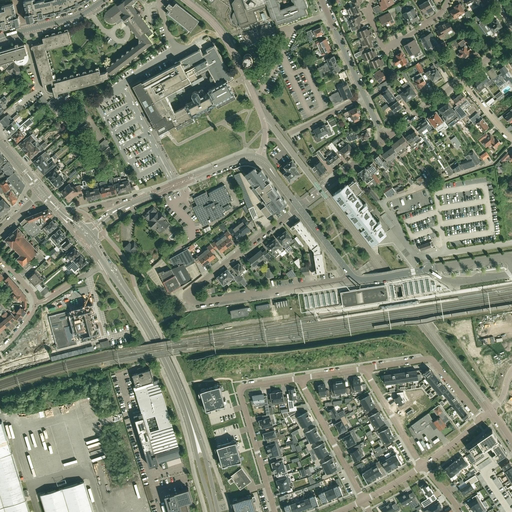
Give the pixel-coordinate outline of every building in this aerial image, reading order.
[(51,0),(25,0),(24,0),(27,14),(25,14),(27,22),(35,20),(35,19),(46,16),(55,13),(56,13),(51,0)] [(122,0),(107,12),(106,13),(105,14),(105,15),(105,16),(105,17),(105,19),(106,20),(106,21),(107,22),(108,23),(109,23),(110,23),(112,23),(113,23),(114,23),(115,22),(116,22),(122,17),(128,24),(128,26),(129,26),(130,26),(132,29),(132,31),(134,31),(136,34),(135,35),(136,36),(138,36),(139,39),(139,44),(135,47),(133,46),(132,47),(132,49),(130,51),(128,50),(127,51),(127,53),(125,54),(123,54),(122,55),(122,57),(120,58),(118,58),(117,58),(117,60),(115,62),(113,62),(112,62),(112,64),(110,66),(108,66),(107,66),(107,68),(108,70),(106,72),(101,73),(100,70),(99,69),(58,80),(55,78),(54,78),(46,49),(72,42),(68,31),(42,38),(44,43),(33,45),(32,46),(31,47),(31,48),(32,48),(32,49),(33,49),(34,49),(38,63),(43,84),(52,82),(55,95),(56,96),(57,96),(58,96),(58,95),(58,94),(58,93),(103,80),(103,78),(108,77),(126,63),(130,63),(131,62),(131,59),(152,43),(148,37),(153,32),(140,15),(140,14),(140,13),(140,12),(139,12),(138,12),(137,12),(131,4),(134,2),(136,0),(122,0)] [(67,0),(51,0),(56,13),(62,11),(65,10),(70,8),(71,8),(67,0)] [(196,24),(199,21),(174,0),(171,4),(169,3),(166,7),(170,10),(168,13),(179,22),(191,31),(196,24)] [(209,0),(213,2),(214,0),(234,0),(232,3),(235,13),(234,14),(234,16),(234,17),(234,19),(235,21),(237,22),(238,22),(241,28),(244,26),(245,28),(251,26),(255,24),(254,23),(258,21),(254,11),(259,10),(259,11),(263,10),(263,8),(267,7),(272,20),(275,19),(277,25),(287,21),(287,23),(298,19),(297,18),(308,14),(305,8),(308,8),(305,0),(209,0)] [(392,0),(391,0),(390,0),(380,0),(379,2),(381,6),(378,7),(380,11),(386,8),(386,7),(394,3),(392,0)] [(434,11),(432,6),(434,5),(432,0),(429,1),(428,0),(419,5),(423,12),(426,10),(428,14),(434,11)] [(359,16),(357,10),(360,9),(359,6),(360,4),(352,2),(352,3),(353,6),(347,9),(349,15),(348,16),(350,20),(359,16)] [(13,3),(2,6),(0,6),(0,27),(1,27),(12,25),(13,26),(20,24),(18,16),(16,16),(13,3)] [(450,11),(454,18),(464,13),(466,15),(465,16),(468,21),(472,18),(467,11),(464,13),(460,4),(454,7),(455,8),(450,11)] [(419,19),(414,8),(403,14),(408,24),(419,19)] [(379,18),(382,25),(389,22),(390,24),(394,22),(390,13),(389,13),(379,18)] [(358,22),(362,20),(360,15),(359,16),(350,20),(348,20),(351,27),(350,27),(352,31),(354,30),(360,27),(358,22)] [(491,23),(486,17),(479,22),(487,32),(491,29),(493,32),(494,32),(496,34),(499,32),(497,30),(502,26),(496,19),(491,23)] [(437,31),(441,39),(445,36),(444,34),(452,29),(448,22),(445,24),(444,23),(438,27),(440,30),(437,31)] [(360,39),(372,34),(369,29),(366,31),(363,26),(360,27),(354,30),(356,33),(357,32),(360,39)] [(308,35),(310,34),(311,38),(316,36),(324,33),(323,32),(324,32),(323,31),(322,30),(321,27),(315,30),(314,29),(311,30),(307,32),(308,35)] [(421,37),(422,40),(420,42),(423,47),(425,46),(427,49),(437,43),(431,33),(426,36),(425,35),(424,35),(421,36),(421,37)] [(466,33),(453,42),(451,44),(453,46),(455,44),(460,52),(458,53),(458,55),(459,57),(461,57),(463,56),(464,58),(465,57),(466,57),(467,57),(467,56),(468,55),(471,53),(470,51),(472,50),(469,45),(473,43),(466,33)] [(372,46),(370,40),(374,39),(372,34),(360,39),(363,45),(362,46),(363,50),(368,47),(368,48),(372,46)] [(326,39),(323,40),(322,39),(316,42),(317,44),(319,49),(329,44),(326,39)] [(421,52),(417,46),(414,48),(411,42),(407,44),(408,44),(405,46),(409,55),(412,53),(415,58),(419,55),(418,54),(421,52)] [(28,56),(25,44),(24,44),(19,46),(18,43),(15,44),(16,46),(10,48),(0,51),(0,67),(1,67),(0,65),(2,65),(5,68),(14,60),(13,58),(15,57),(18,60),(14,61),(15,62),(15,63),(16,64),(17,65),(19,65),(20,65),(21,65),(22,65),(23,65),(25,64),(26,64),(27,63),(27,62),(28,61),(28,60),(28,58),(28,57),(28,56)] [(331,50),(329,44),(319,49),(322,55),(328,53),(328,52),(331,50)] [(216,104),(217,104),(235,95),(229,83),(234,81),(215,45),(214,45),(206,50),(207,52),(203,55),(200,49),(175,63),(176,64),(142,83),(141,81),(127,89),(153,137),(175,125),(176,126),(177,129),(194,120),(192,117),(195,116),(198,114),(201,113),(201,112),(204,110),(208,108),(208,109),(211,107),(212,107),(212,106),(216,104)] [(377,55),(374,50),(371,52),(368,48),(368,47),(363,50),(359,51),(361,55),(362,54),(365,61),(367,60),(376,56),(377,55)] [(407,58),(405,59),(401,52),(396,55),(397,57),(393,60),(396,65),(400,62),(402,65),(405,63),(407,68),(408,67),(408,68),(412,65),(410,62),(408,63),(407,62),(408,61),(407,58)] [(252,58),(252,57),(252,56),(252,55),(252,54),(251,54),(250,53),(249,53),(248,53),(247,53),(246,53),(245,54),(244,55),(244,56),(244,57),(244,58),(244,59),(245,59),(245,60),(246,61),(247,61),(248,61),(249,61),(250,61),(251,60),(252,59),(252,58)] [(327,59),(330,66),(337,63),(334,56),(327,59)] [(384,64),(382,59),(378,61),(376,56),(367,60),(368,63),(369,62),(372,69),(384,64)] [(21,71),(14,63),(7,69),(10,73),(12,71),(16,76),(21,71)] [(340,70),(337,63),(330,66),(326,68),(323,69),(321,70),(318,71),(319,73),(322,72),(324,72),(326,71),(327,71),(331,69),(333,73),(340,70)] [(421,66),(418,63),(415,65),(420,73),(423,71),(421,66)] [(433,80),(435,83),(438,81),(437,78),(437,77),(438,77),(439,77),(439,76),(440,76),(434,65),(432,66),(433,70),(431,71),(430,70),(426,72),(429,78),(431,77),(433,80)] [(504,80),(511,75),(511,66),(511,67),(511,68),(508,70),(507,68),(502,72),(496,76),(494,73),(490,76),(492,78),(493,81),(498,87),(505,83),(504,80)] [(375,77),(379,82),(386,78),(383,72),(382,73),(380,70),(374,73),(376,76),(375,77)] [(426,83),(422,76),(420,73),(411,78),(418,89),(419,89),(421,88),(421,87),(424,86),(423,85),(426,83)] [(492,82),(493,81),(492,78),(490,80),(485,73),(478,79),(483,85),(487,82),(489,85),(492,82)] [(483,85),(478,79),(474,82),(476,85),(474,86),(479,92),(481,90),(485,87),(483,85)] [(414,88),(409,81),(407,82),(407,83),(405,84),(402,86),(405,90),(411,98),(414,96),(413,95),(415,94),(412,89),(414,88)] [(339,88),(341,92),(335,95),(334,93),(331,94),(335,103),(344,99),(352,95),(347,84),(339,88)] [(395,97),(392,94),(391,94),(390,92),(391,91),(388,87),(388,88),(386,85),(382,88),(380,89),(384,94),(385,93),(386,94),(384,96),(386,98),(388,102),(391,100),(395,97)] [(411,98),(405,90),(402,92),(399,88),(397,90),(399,93),(397,95),(400,100),(403,98),(405,101),(408,99),(409,101),(411,98)] [(451,98),(457,105),(454,108),(458,113),(457,113),(461,118),(464,116),(460,111),(461,110),(457,106),(461,103),(462,104),(464,105),(467,102),(467,100),(465,99),(466,98),(461,93),(455,98),(454,96),(451,98)] [(401,106),(402,106),(398,101),(400,100),(397,95),(395,97),(391,100),(394,104),(390,107),(394,112),(398,109),(399,110),(402,108),(401,106)] [(64,99),(52,110),(54,113),(66,102),(64,99)] [(452,109),(447,103),(443,106),(448,112),(453,120),(457,117),(459,119),(461,118),(456,111),(454,112),(452,109)] [(68,109),(64,104),(60,108),(64,113),(68,109)] [(448,112),(443,106),(439,109),(443,115),(442,116),(448,124),(453,120),(448,112)] [(79,110),(83,116),(89,113),(85,107),(79,110)] [(351,114),(351,115),(351,116),(351,117),(351,118),(352,119),(352,120),(353,120),(354,121),(359,119),(357,115),(360,114),(360,113),(359,111),(358,111),(356,107),(344,113),(346,117),(351,114)] [(83,116),(79,110),(73,114),(77,120),(83,116)] [(448,127),(444,121),(443,122),(435,112),(428,117),(434,126),(434,125),(437,129),(438,131),(443,127),(444,129),(448,127)] [(11,134),(18,128),(20,127),(16,123),(17,122),(15,120),(21,115),(20,114),(19,113),(12,118),(12,119),(10,121),(12,123),(7,128),(6,128),(11,134)] [(10,121),(12,119),(12,118),(8,114),(6,116),(0,120),(6,128),(7,128),(12,123),(10,121)] [(24,137),(24,136),(27,134),(23,129),(23,128),(24,127),(23,126),(25,125),(26,126),(29,123),(28,123),(31,120),(29,118),(20,127),(18,128),(19,130),(12,136),(15,139),(14,139),(16,142),(17,141),(18,142),(22,138),(23,138),(24,137)] [(334,118),(328,121),(331,126),(336,123),(334,118)] [(425,119),(419,124),(424,130),(426,128),(429,132),(433,130),(425,119)] [(477,124),(483,131),(488,127),(482,119),(480,121),(478,120),(474,123),(475,125),(477,124)] [(85,134),(90,130),(86,124),(81,128),(77,131),(75,129),(71,130),(78,135),(83,131),(85,134)] [(325,124),(319,127),(323,135),(327,133),(328,136),(333,134),(330,128),(328,130),(325,124)] [(424,135),(421,132),(424,130),(419,124),(415,127),(422,137),(424,135)] [(323,135),(319,127),(314,130),(317,135),(314,137),(317,142),(321,140),(320,137),(323,135)] [(356,133),(355,131),(345,136),(349,142),(352,140),(352,141),(361,137),(362,140),(366,138),(366,137),(369,136),(369,135),(370,135),(369,132),(368,133),(366,130),(362,132),(362,131),(356,133)] [(419,138),(414,132),(410,135),(417,143),(419,141),(421,143),(424,141),(420,136),(419,138)] [(98,142),(92,133),(87,138),(92,146),(98,142)] [(491,136),(490,137),(486,133),(477,140),(480,143),(481,142),(486,148),(491,143),(495,148),(500,143),(496,138),(495,140),(491,136)] [(24,150),(34,142),(36,141),(31,134),(20,144),(24,150)] [(417,143),(410,135),(409,134),(405,138),(411,146),(410,147),(412,150),(418,145),(416,143),(417,143)] [(429,140),(428,141),(424,136),(422,138),(428,147),(430,150),(431,150),(434,148),(429,140)] [(407,144),(404,139),(402,137),(401,138),(400,137),(398,139),(398,140),(398,141),(404,149),(409,146),(407,144)] [(109,146),(105,140),(100,144),(103,150),(109,146)] [(38,148),(36,146),(39,144),(36,141),(34,142),(24,150),(28,155),(28,154),(31,157),(32,156),(33,157),(38,154),(37,152),(40,150),(41,151),(48,145),(45,142),(38,148)] [(343,141),(340,142),(349,154),(351,152),(351,153),(352,152),(353,151),(353,150),(349,144),(346,146),(343,141)] [(405,150),(404,149),(398,141),(391,146),(393,147),(397,154),(397,153),(399,155),(405,150)] [(338,150),(332,142),(329,144),(335,152),(338,150)] [(349,154),(340,142),(338,144),(342,149),(340,151),(345,157),(346,157),(347,157),(347,156),(347,155),(349,154)] [(111,156),(114,154),(109,147),(103,152),(104,155),(110,153),(111,156)] [(397,154),(393,147),(387,151),(393,158),(396,156),(395,155),(397,154)] [(313,156),(313,157),(318,154),(321,158),(324,162),(326,160),(319,150),(316,152),(312,156),(313,156)] [(341,159),(336,153),(334,155),(332,152),(332,153),(330,150),(328,152),(337,163),(341,159)] [(390,160),(393,158),(387,151),(382,155),(387,161),(389,164),(392,163),(390,160)] [(39,168),(50,158),(46,152),(43,154),(34,161),(37,165),(39,168)] [(337,163),(328,152),(326,154),(329,159),(327,160),(332,167),(337,163)] [(476,154),(471,158),(476,165),(478,163),(481,161),(476,154)] [(388,165),(384,160),(384,161),(379,155),(374,159),(380,167),(381,167),(383,165),(385,168),(388,165)] [(467,168),(476,165),(469,155),(465,156),(468,160),(463,162),(467,168)] [(55,164),(53,161),(50,158),(39,168),(41,170),(44,173),(53,166),(55,164)] [(285,168),(282,171),(290,182),(300,173),(295,166),(296,165),(292,160),(284,167),(285,168)] [(0,174),(11,165),(8,161),(0,168),(1,170),(0,170),(0,174)] [(317,164),(312,167),(314,171),(316,169),(319,173),(319,174),(321,176),(324,173),(323,171),(326,169),(320,161),(319,161),(316,163),(317,164)] [(370,173),(371,174),(378,169),(373,162),(370,165),(366,168),(370,173)] [(425,168),(422,164),(419,166),(422,170),(428,178),(431,176),(425,168)] [(5,178),(15,171),(15,170),(11,165),(0,174),(0,178),(5,174),(7,177),(5,178)] [(50,181),(61,172),(59,169),(61,167),(61,166),(60,165),(59,165),(46,176),(50,181)] [(276,190),(275,188),(272,185),(272,184),(271,185),(269,182),(270,181),(269,180),(267,182),(265,180),(267,178),(266,176),(265,175),(261,170),(260,170),(257,168),(256,168),(252,166),(249,166),(247,165),(244,165),(243,166),(238,167),(240,167),(255,187),(258,185),(262,190),(257,194),(265,205),(260,209),(266,217),(269,215),(269,214),(273,211),(275,214),(275,213),(274,211),(273,210),(275,208),(276,209),(284,204),(284,203),(283,204),(281,201),(284,199),(278,192),(276,194),(274,192),(276,190)] [(454,173),(448,165),(444,169),(449,176),(454,173)] [(374,178),(372,176),(371,174),(370,173),(369,174),(365,169),(362,171),(361,170),(359,171),(359,172),(359,173),(364,180),(367,184),(374,178)] [(77,173),(75,170),(68,176),(71,179),(77,173)] [(15,171),(5,178),(11,186),(5,191),(6,193),(11,190),(11,189),(18,198),(21,192),(26,184),(15,171)] [(64,183),(63,182),(68,178),(65,174),(64,175),(61,172),(50,181),(53,184),(54,184),(58,188),(64,183)] [(374,174),(372,176),(374,178),(377,183),(380,182),(374,174)] [(424,181),(421,176),(416,179),(419,184),(424,181)] [(121,193),(124,192),(121,180),(121,177),(117,178),(114,179),(118,193),(120,192),(121,193)] [(0,182),(5,191),(11,186),(5,178),(0,182)] [(109,180),(110,183),(107,184),(110,196),(113,195),(113,194),(116,193),(112,179),(109,180)] [(126,182),(125,179),(121,180),(124,192),(127,191),(127,190),(130,189),(131,190),(135,189),(133,185),(130,185),(129,181),(126,182)] [(333,194),(344,208),(364,192),(362,190),(354,179),(348,183),(346,185),(345,185),(333,194)] [(110,196),(107,184),(106,181),(99,183),(103,196),(106,195),(106,196),(110,196)] [(95,184),(95,186),(92,187),(92,190),(95,199),(98,198),(101,197),(97,183),(95,184)] [(67,197),(67,199),(67,200),(67,201),(68,201),(69,201),(70,201),(70,200),(71,200),(71,197),(74,194),(78,193),(79,196),(82,195),(80,186),(77,186),(77,187),(74,188),(73,189),(69,184),(66,187),(62,191),(67,197)] [(193,208),(202,226),(225,215),(223,212),(231,208),(229,205),(223,208),(221,205),(232,200),(231,196),(229,197),(225,189),(227,188),(225,185),(208,193),(210,196),(208,197),(206,192),(194,198),(198,206),(193,208)] [(95,199),(92,190),(89,191),(88,186),(85,186),(88,200),(91,199),(91,200),(95,199)] [(393,189),(393,188),(392,186),(384,192),(387,197),(395,191),(393,189)] [(376,195),(372,191),(370,189),(367,191),(373,198),(376,195)] [(11,190),(6,193),(13,205),(15,204),(16,202),(15,201),(18,199),(11,190)] [(347,212),(358,226),(378,210),(364,192),(344,208),(345,207),(348,212),(347,212)] [(0,219),(1,218),(0,216),(0,215),(10,206),(3,198),(0,200),(0,219)] [(169,223),(164,219),(165,218),(159,212),(154,207),(150,211),(144,216),(149,221),(149,222),(160,233),(163,230),(165,228),(169,223)] [(47,223),(45,221),(52,215),(51,215),(52,213),(49,209),(26,218),(25,218),(28,222),(23,226),(33,238),(42,230),(40,229),(47,223)] [(382,215),(378,210),(358,226),(359,225),(362,229),(361,230),(372,244),(391,229),(381,216),(382,215)] [(243,222),(238,225),(245,234),(250,229),(247,225),(249,223),(245,218),(242,220),(243,222)] [(42,229),(44,232),(48,228),(51,232),(57,226),(57,225),(58,225),(55,222),(55,223),(52,220),(42,229)] [(256,222),(259,229),(264,227),(261,220),(256,222)] [(320,253),(320,248),(319,246),(320,245),(300,220),(290,228),(292,230),(296,228),(313,250),(314,253),(314,254),(317,270),(313,271),(313,274),(324,272),(322,252),(320,253)] [(245,234),(238,225),(233,229),(232,228),(229,230),(233,235),(236,233),(239,238),(245,234)] [(25,235),(23,233),(18,228),(14,232),(14,231),(13,232),(13,231),(10,234),(9,234),(10,235),(9,235),(10,236),(5,239),(12,247),(13,246),(21,255),(17,259),(22,264),(22,265),(26,270),(29,266),(26,263),(27,261),(38,251),(37,250),(38,249),(36,247),(35,248),(24,236),(25,235)] [(52,241),(55,245),(55,244),(57,246),(60,243),(59,241),(65,236),(65,235),(65,233),(64,232),(63,232),(60,229),(57,231),(56,231),(53,233),(54,234),(51,236),(49,238),(52,241)] [(227,247),(232,243),(229,238),(232,236),(228,231),(224,234),(225,235),(220,239),(227,247)] [(286,231),(281,235),(290,246),(294,243),(286,231)] [(290,246),(281,235),(277,238),(286,249),(290,246)] [(47,241),(45,237),(39,243),(41,246),(47,241)] [(64,242),(64,241),(61,244),(60,243),(57,246),(59,248),(61,246),(62,247),(63,246),(65,249),(66,249),(67,249),(68,248),(68,247),(72,244),(72,243),(72,242),(70,240),(70,241),(68,239),(64,242)] [(227,247),(220,239),(216,242),(215,241),(211,244),(216,249),(218,247),(221,252),(227,247)] [(275,239),(271,243),(280,254),(284,251),(275,239)] [(432,241),(418,246),(420,251),(433,246),(432,241)] [(139,247),(134,242),(131,244),(129,242),(123,248),(130,256),(137,251),(135,249),(139,247)] [(280,254),(271,243),(266,246),(275,257),(280,254)] [(212,252),(214,250),(210,245),(207,248),(208,249),(203,252),(210,261),(215,256),(212,252)] [(48,254),(51,257),(57,251),(54,248),(48,254)] [(76,250),(75,248),(64,257),(66,259),(68,258),(70,261),(80,253),(77,249),(76,250)] [(184,264),(185,267),(195,262),(188,249),(170,259),(173,265),(177,263),(178,266),(184,264)] [(272,258),(266,250),(262,252),(261,250),(255,255),(262,265),(264,264),(263,262),(267,259),(268,260),(272,258)] [(204,265),(210,261),(203,252),(198,256),(197,255),(194,257),(198,263),(201,261),(204,265)] [(78,269),(85,264),(85,265),(87,265),(88,263),(88,262),(84,257),(83,257),(81,255),(73,261),(78,268),(77,269),(78,269)] [(260,266),(262,265),(255,255),(249,259),(252,263),(250,265),(253,269),(259,265),(260,266)] [(157,262),(153,258),(148,263),(151,267),(157,262)] [(184,264),(178,266),(164,272),(163,271),(159,273),(169,292),(170,292),(171,292),(172,291),(173,290),(192,279),(185,267),(184,264)] [(238,274),(239,275),(243,272),(244,273),(246,271),(243,267),(242,267),(240,264),(239,265),(238,264),(232,268),(234,271),(235,270),(238,274)] [(308,266),(300,268),(299,268),(304,275),(310,274),(308,266)] [(297,276),(292,269),(286,273),(289,277),(289,278),(290,277),(296,276),(297,276)] [(35,286),(39,283),(44,280),(42,278),(39,275),(35,270),(27,278),(35,286)] [(236,281),(227,270),(223,272),(226,276),(225,277),(228,281),(230,283),(232,281),(234,282),(236,281)] [(228,281),(225,277),(226,276),(223,272),(223,273),(222,273),(221,274),(221,275),(217,277),(223,285),(226,283),(228,285),(230,283),(228,281)] [(6,290),(14,282),(9,276),(5,279),(7,282),(6,283),(8,284),(4,288),(6,290)] [(7,292),(8,292),(12,289),(14,291),(18,287),(15,283),(14,282),(6,290),(7,292)] [(45,286),(43,288),(39,283),(35,286),(38,290),(43,295),(43,296),(49,291),(45,286)] [(14,298),(16,296),(22,291),(18,287),(14,291),(16,293),(12,296),(14,298)] [(386,288),(341,295),(343,305),(363,302),(363,303),(373,301),(372,300),(388,298),(386,288)] [(26,296),(22,291),(16,296),(20,300),(22,299),(24,301),(24,303),(26,303),(26,300),(24,298),(26,296)] [(23,316),(26,311),(25,310),(27,308),(26,304),(24,304),(24,307),(23,307),(22,309),(20,307),(17,312),(23,316)] [(95,325),(92,316),(91,313),(94,312),(92,305),(75,310),(70,311),(49,316),(51,325),(61,322),(62,325),(52,328),(56,345),(55,345),(57,350),(77,345),(76,340),(100,334),(98,328),(95,329),(94,325),(95,325)] [(249,315),(247,307),(230,310),(232,318),(249,315)] [(11,322),(15,319),(11,314),(9,316),(4,309),(2,311),(11,322)] [(23,316),(17,312),(14,309),(12,312),(16,315),(15,317),(19,321),(23,317),(23,316)] [(3,321),(7,325),(11,322),(2,311),(1,310),(0,311),(0,313),(5,319),(3,321)] [(109,341),(108,340),(100,342),(102,348),(110,346),(109,341)] [(426,378),(432,372),(429,368),(424,372),(422,374),(426,378)] [(181,456),(158,379),(154,381),(150,369),(132,375),(134,378),(133,378),(136,386),(133,387),(140,411),(135,413),(135,414),(134,415),(135,419),(149,466),(161,462),(163,469),(168,467),(166,461),(181,456)] [(429,382),(436,376),(432,372),(426,378),(429,382)] [(439,381),(436,376),(429,382),(432,386),(439,381)] [(354,386),(351,387),(352,392),(361,391),(360,383),(361,383),(360,380),(359,380),(359,379),(353,380),(354,386)] [(339,382),(341,394),(341,393),(346,393),(347,394),(350,393),(349,387),(346,388),(345,382),(342,382),(342,381),(339,382)] [(436,391),(443,385),(439,381),(432,386),(436,391)] [(334,390),(331,390),(332,396),(341,395),(341,393),(341,394),(339,382),(336,382),(336,383),(333,383),(334,390)] [(318,386),(318,389),(319,389),(320,397),(330,396),(329,390),(326,390),(325,384),(318,385),(318,386)] [(220,385),(200,391),(206,410),(225,404),(220,385)] [(442,392),(446,389),(443,385),(436,391),(439,395),(442,392)] [(289,397),(287,398),(289,412),(295,410),(297,410),(296,406),(293,406),(292,399),(293,399),(296,398),(296,395),(295,388),(291,389),(289,389),(290,394),(289,394),(289,397)] [(452,395),(447,388),(446,389),(442,392),(448,399),(452,395)] [(278,404),(276,391),(274,392),(274,393),(270,393),(271,398),(268,399),(269,405),(278,404)] [(287,403),(286,396),(283,397),(282,391),(279,392),(278,391),(276,391),(278,404),(287,403)] [(401,396),(404,395),(403,391),(396,392),(397,396),(394,398),(394,399),(398,406),(400,404),(401,405),(405,403),(404,402),(401,396)] [(268,406),(267,395),(260,396),(260,394),(252,395),(253,398),(253,400),(254,403),(259,402),(260,404),(265,404),(265,406),(268,406)] [(362,396),(357,399),(358,402),(359,401),(362,406),(372,400),(369,395),(363,398),(362,396)] [(458,402),(452,395),(448,399),(453,405),(457,402),(458,402)] [(362,406),(361,406),(366,414),(371,411),(369,408),(375,405),(372,400),(362,406)] [(462,408),(457,402),(453,405),(452,406),(458,412),(462,408)] [(446,415),(444,412),(439,404),(436,406),(430,411),(428,413),(423,416),(429,424),(430,423),(431,423),(434,421),(439,429),(445,425),(442,420),(445,418),(444,416),(446,415)] [(328,411),(328,412),(329,414),(330,414),(332,418),(334,417),(335,420),(335,421),(339,418),(344,416),(345,415),(342,410),(337,413),(334,407),(328,410),(328,411)] [(463,419),(468,415),(462,408),(458,412),(463,419)] [(297,423),(309,417),(308,415),(309,414),(308,412),(307,412),(301,415),(299,412),(291,416),(292,420),(295,418),(297,423)] [(371,412),(366,415),(370,423),(381,417),(382,416),(380,413),(380,414),(378,412),(373,415),(371,412)] [(272,425),(271,419),(273,418),(272,414),(265,415),(266,418),(259,420),(259,421),(258,421),(259,424),(260,424),(260,425),(261,425),(262,427),(268,426),(272,426),(271,425),(272,425)] [(340,421),(335,424),(336,427),(337,427),(337,428),(340,433),(346,429),(344,425),(348,423),(344,416),(339,418),(340,421)] [(381,417),(370,423),(375,431),(380,428),(379,425),(384,422),(383,419),(384,419),(382,416),(381,417)] [(429,424),(423,416),(412,425),(417,433),(429,424)] [(307,428),(306,425),(312,422),(309,417),(297,423),(300,428),(297,429),(299,432),(307,428)] [(0,455),(12,452),(2,421),(0,421),(0,455)] [(307,438),(317,432),(316,430),(317,430),(316,427),(315,428),(315,427),(309,430),(307,428),(299,432),(301,435),(304,433),(307,438)] [(381,428),(376,431),(381,439),(391,433),(388,428),(383,431),(381,428)] [(348,435),(343,438),(344,440),(345,442),(346,442),(348,446),(349,447),(352,445),(352,444),(355,442),(352,436),(355,434),(353,429),(347,432),(348,435)] [(276,435),(274,430),(270,431),(270,430),(266,432),(263,433),(265,440),(271,438),(271,441),(277,439),(285,437),(284,437),(283,434),(284,434),(284,433),(276,435)] [(471,452),(466,455),(473,465),(485,457),(481,451),(491,445),(495,451),(491,454),(496,461),(507,454),(498,440),(492,430),(477,440),(477,441),(468,447),(471,452)] [(316,443),(314,441),(320,437),(317,432),(307,438),(309,443),(306,445),(307,448),(316,443)] [(391,433),(381,439),(385,447),(390,444),(389,441),(394,438),(391,433)] [(267,446),(266,446),(267,450),(268,449),(268,451),(280,448),(277,439),(271,441),(272,444),(266,445),(267,446)] [(236,441),(217,446),(222,466),(242,460),(236,441)] [(315,453),(326,448),(325,446),(325,445),(324,443),(323,443),(317,446),(316,443),(307,448),(309,451),(312,449),(315,453)] [(351,454),(350,454),(351,454),(352,455),(351,456),(352,456),(355,461),(361,457),(359,454),(363,452),(360,448),(361,447),(360,444),(353,447),(354,450),(350,453),(351,454)] [(269,453),(268,453),(269,456),(270,456),(270,457),(275,455),(276,458),(282,457),(280,448),(268,451),(269,453)] [(323,456),(328,453),(326,448),(315,453),(314,454),(316,459),(314,460),(315,463),(324,458),(323,456)] [(0,507),(26,499),(18,474),(12,452),(0,455),(0,507)] [(395,453),(391,455),(396,465),(398,464),(398,465),(401,463),(395,453)] [(391,455),(386,458),(391,468),(396,465),(391,455)] [(284,465),(283,460),(284,460),(283,456),(282,457),(276,458),(277,461),(271,463),(272,465),(271,465),(272,469),(284,465)] [(462,456),(457,459),(463,466),(467,463),(462,456)] [(324,468),(334,463),(333,461),(334,461),(332,458),(331,458),(326,461),(324,458),(315,463),(317,466),(321,464),(324,468)] [(380,460),(378,461),(381,466),(383,465),(387,471),(391,468),(386,458),(381,461),(380,460)] [(457,459),(453,462),(459,470),(463,466),(457,459)] [(509,460),(502,465),(505,470),(511,465),(511,464),(510,463),(509,460)] [(378,461),(371,465),(377,476),(382,474),(378,468),(381,466),(378,461)] [(453,462),(449,466),(454,473),(459,470),(453,462)] [(331,471),(337,468),(336,468),(337,468),(336,465),(335,465),(334,463),(324,468),(323,469),(325,474),(322,476),(324,479),(333,475),(331,471)] [(288,474),(285,465),(284,465),(272,469),(273,472),(274,472),(275,474),(281,473),(281,475),(283,475),(287,474),(288,474)] [(371,465),(366,468),(372,479),(377,476),(371,465)] [(449,466),(444,469),(450,476),(454,473),(449,466)] [(366,468),(361,471),(367,482),(371,481),(370,480),(372,479),(366,468)] [(231,477),(230,478),(229,479),(231,482),(233,480),(240,489),(248,484),(238,471),(231,477)] [(277,480),(276,481),(277,485),(278,485),(278,486),(288,483),(289,483),(291,482),(290,476),(289,476),(288,474),(287,474),(283,475),(283,478),(277,480)] [(467,485),(460,489),(463,495),(473,489),(471,485),(478,480),(475,475),(465,481),(467,485)] [(93,511),(84,482),(41,495),(45,511),(93,511)] [(278,487),(279,491),(280,491),(280,492),(287,490),(288,492),(293,491),(292,488),(290,488),(289,483),(288,483),(278,486),(278,487)] [(343,494),(338,483),(333,485),(337,496),(338,496),(343,494)] [(423,485),(420,487),(428,499),(425,500),(427,504),(432,501),(428,495),(434,492),(431,487),(430,488),(428,485),(427,485),(426,484),(424,485),(423,485)] [(337,496),(333,485),(328,487),(329,490),(332,498),(337,496),(338,496),(337,496)] [(174,493),(165,496),(170,511),(189,511),(187,501),(192,500),(188,489),(178,492),(177,491),(174,492),(174,493)] [(328,500),(324,492),(323,489),(318,491),(322,502),(328,500)] [(332,498),(329,490),(324,492),(328,500),(332,498)] [(318,504),(314,493),(309,495),(309,496),(310,496),(313,506),(318,504)] [(403,496),(399,498),(403,504),(408,501),(412,508),(419,505),(414,497),(411,499),(408,493),(405,495),(405,494),(403,495),(403,496)] [(473,500),(468,503),(472,508),(479,504),(476,499),(478,497),(476,494),(471,497),(473,500)] [(256,511),(252,496),(233,501),(235,511),(256,511)] [(313,506),(310,496),(309,496),(305,498),(304,498),(308,508),(313,506)] [(308,508),(304,498),(305,498),(304,497),(299,499),(299,501),(300,501),(303,509),(308,508)] [(29,511),(26,499),(0,507),(0,511),(29,511)] [(303,509),(300,501),(299,501),(295,503),(298,511),(303,509)] [(434,502),(422,509),(423,511),(425,511),(429,510),(429,511),(434,511),(435,511),(436,511),(442,508),(440,505),(440,504),(439,502),(439,501),(435,504),(434,502)] [(292,511),(289,504),(290,504),(289,503),(284,505),(286,511),(292,511)] [(295,511),(298,511),(295,503),(290,504),(289,504),(292,511),(295,511)] [(386,506),(381,508),(382,511),(395,511),(400,510),(397,504),(393,507),(391,503),(388,504),(386,506),(386,505),(386,506)]
